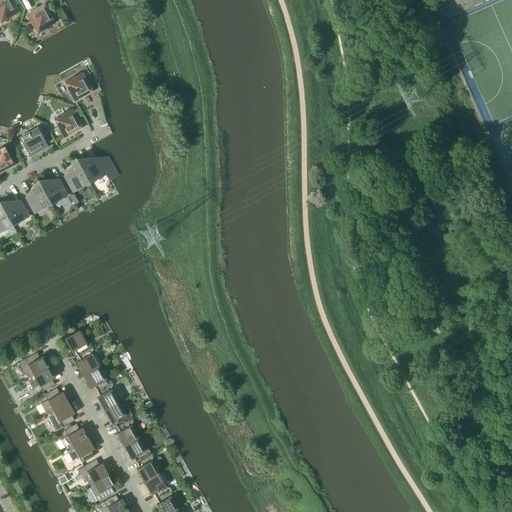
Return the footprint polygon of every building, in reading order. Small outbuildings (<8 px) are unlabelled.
[(0,0),(0,22),(18,13),(11,0),(0,0)] [(36,33),(55,23),(45,5),(26,15),(36,33)] [(63,82),(74,101),(92,91),(82,72),(63,82)] [(53,119),(63,137),(81,127),(71,109),(53,119)] [(19,138),(29,156),(48,146),(38,128),(19,138)] [(0,148),(0,172),(14,165),(4,146),(0,148)] [(75,157),(77,161),(73,163),(68,169),(72,175),(66,179),(64,176),(73,192),(89,183),(91,186),(75,157)] [(75,157),(91,186),(90,183),(106,174),(97,157),(96,158),(98,161),(92,164),(89,158),(81,158),(81,159),(77,161),(75,157)] [(52,208),(53,207),(36,178),(38,182),(35,184),(34,184),(30,190),(33,196),(27,200),(26,197),(25,197),(34,214),(51,205),(52,208)] [(37,178),(36,178),(53,207),(51,204),(67,195),(68,195),(58,179),(60,182),(54,185),(50,179),(42,180),(39,182),(37,178)] [(0,202),(0,203),(14,229),(13,226),(29,216),(20,200),(19,200),(21,203),(15,206),(12,200),(4,201),(0,203),(0,202)] [(14,229),(0,203),(0,232),(12,226),(14,229)] [(75,350),(77,355),(89,349),(78,330),(64,338),(72,352),(75,350)] [(98,366),(89,349),(77,355),(80,360),(77,361),(84,374),(98,366)] [(28,374),(30,377),(48,367),(43,358),(43,359),(41,360),(37,353),(37,352),(18,363),(25,376),(28,374)] [(94,386),(97,391),(108,384),(98,366),(84,374),(91,387),(94,386)] [(53,375),(48,367),(30,377),(31,380),(29,382),(33,390),(40,386),(43,391),(55,384),(54,384),(50,377),(52,376),(53,375)] [(97,397),(104,410),(118,402),(108,384),(97,391),(100,395),(97,397)] [(48,410),(49,413),(68,402),(63,394),(60,395),(57,388),(56,388),(44,394),(47,400),(41,403),(45,411),(48,410)] [(73,411),(68,402),(49,413),(51,416),(48,417),(56,430),(74,420),(74,419),(74,420),(70,412),(72,411),(73,411)] [(114,421),(117,426),(128,420),(118,402),(104,410),(111,423),(114,421)] [(116,433),(124,446),(138,438),(128,420),(117,426),(119,431),(116,433)] [(67,445),(69,448),(88,438),(83,429),(82,430),(80,431),(76,424),(77,424),(76,423),(64,430),(67,435),(60,439),(65,447),(67,445)] [(93,447),(88,438),(69,448),(71,451),(68,453),(72,461),(79,457),(82,462),(94,456),(94,455),(90,448),(92,447),(93,447)] [(134,457),(136,462),(148,456),(138,438),(124,446),(131,459),(134,457)] [(136,468),(143,481),(158,473),(148,456),(136,462),(139,467),(136,468)] [(87,481),(89,484),(107,474),(103,465),(102,465),(100,467),(96,460),(96,459),(77,469),(84,483),(87,481)] [(154,493),(156,498),(168,491),(158,473),(143,481),(151,494),(154,493)] [(112,482),(107,474),(89,484),(90,487),(88,488),(95,502),(114,491),(113,491),(109,484),(112,482),(112,483),(112,482)] [(64,476),(59,478),(62,484),(67,481),(64,476)] [(156,504),(160,511),(172,511),(177,509),(168,491),(156,498),(159,502),(156,504)] [(122,511),(127,509),(122,501),(120,502),(116,495),(97,505),(100,511),(122,511)]
